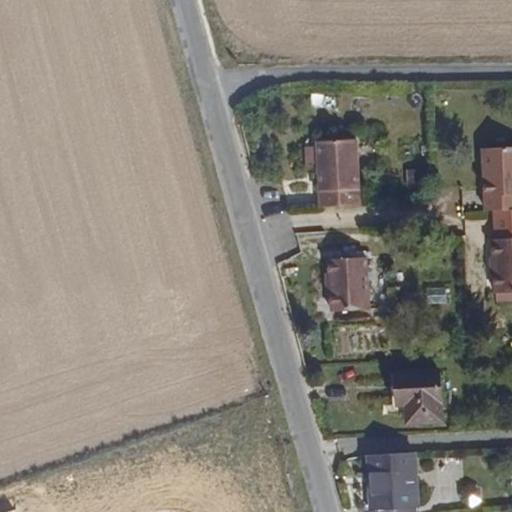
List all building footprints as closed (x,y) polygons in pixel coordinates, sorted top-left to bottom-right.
[(349,203),(346,138),(305,140),(309,205),(349,203)] [(511,192),(511,191),(509,144),(471,146),(473,177),(471,178),(473,210),(509,208),(508,193),(511,192)] [(511,291),(511,237),(481,241),(485,294),(511,291)] [(360,308),(357,256),(320,258),(324,311),(360,308)] [(437,422),(432,372),(388,376),(392,407),(400,406),(402,424),(437,422)] [(414,506),(410,455),(364,457),(364,475),(370,475),(370,509),(414,506)]
